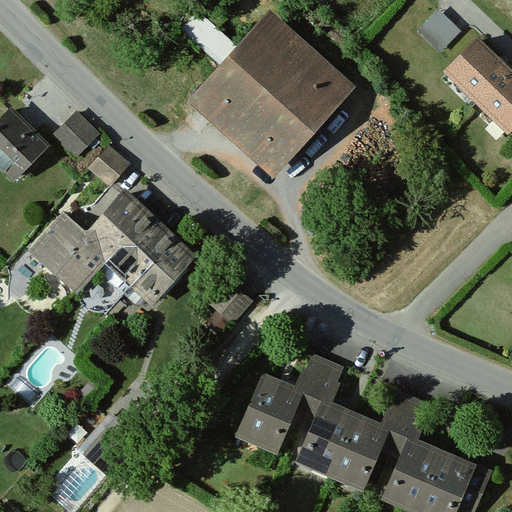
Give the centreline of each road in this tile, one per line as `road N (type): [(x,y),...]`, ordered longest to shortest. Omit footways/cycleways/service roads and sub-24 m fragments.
road 1 (residential): [(511,386),(393,336),(309,285),(194,189),(0,0)]
road 2 (track): [(309,285),(107,511)]
